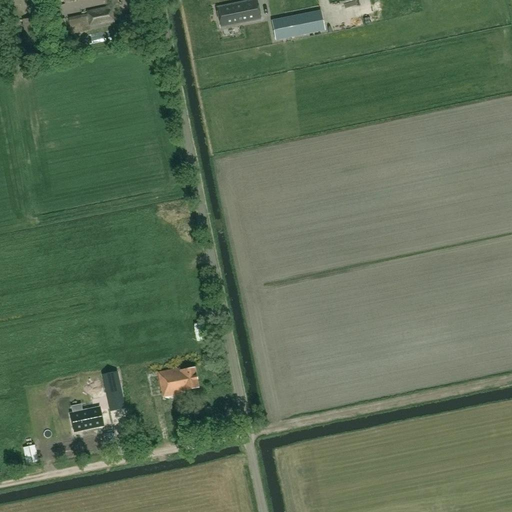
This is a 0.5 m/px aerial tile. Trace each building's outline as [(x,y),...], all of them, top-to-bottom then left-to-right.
[(251,0),(217,7),(221,26),(260,19),(255,0),(251,0)] [(86,10),(87,14),(90,29),(115,23),(111,5),(86,10)] [(276,40),(324,31),(321,11),(272,21),(276,40)] [(123,35),(144,30),(140,12),(119,17),(123,35)] [(48,15),(54,49),(55,55),(62,54),(60,48),(70,46),(65,18),(60,19),(59,13),(48,15)] [(90,30),(90,29),(87,14),(68,18),(71,34),(90,30)] [(24,19),(27,43),(45,40),(41,16),(24,19)] [(180,370),(180,368),(158,372),(163,397),(185,393),(184,390),(198,387),(194,367),(180,370)] [(116,372),(102,376),(110,411),(124,408),(116,372)] [(99,408),(70,415),(73,431),(103,425),(99,408)]
